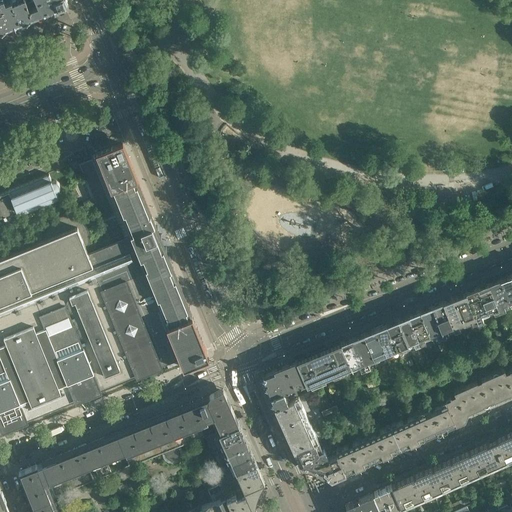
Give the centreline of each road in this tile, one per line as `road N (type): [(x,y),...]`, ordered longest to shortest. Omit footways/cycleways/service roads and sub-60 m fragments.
road 1 (tertiary): [(236,345),(124,62)]
road 2 (residential): [(0,459),(233,361)]
road 3 (residential): [(511,415),(295,508)]
road 4 (tertiary): [(415,287),(236,345)]
road 5 (tertiary): [(241,358),(415,287)]
road 6 (tertiary): [(109,56),(0,106)]
